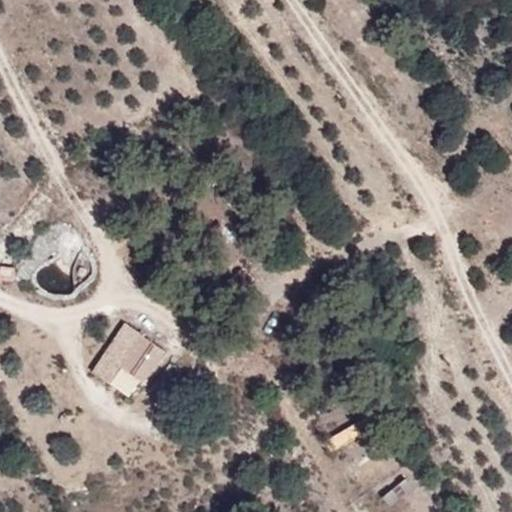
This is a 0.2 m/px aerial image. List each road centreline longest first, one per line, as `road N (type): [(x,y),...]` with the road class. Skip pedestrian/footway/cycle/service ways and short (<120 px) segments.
road 1 (track): [(511,377),(459,288),(446,214),(297,0)]
road 2 (track): [(0,54),(59,182),(126,270),(127,293),(112,304),(77,306),(0,290)]
